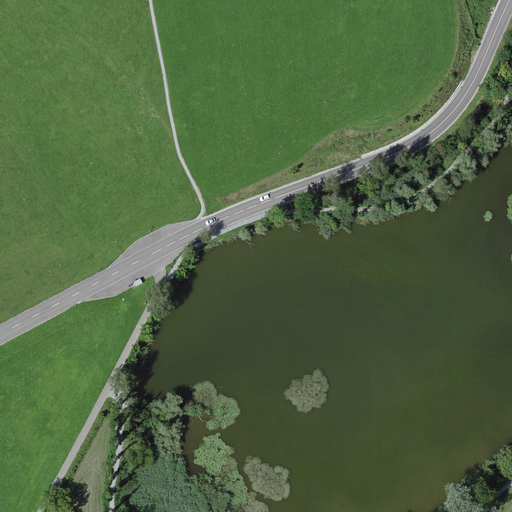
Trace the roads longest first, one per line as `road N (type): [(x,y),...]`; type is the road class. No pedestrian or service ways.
road 1 (tertiary): [(151,254),(411,147),(458,106),(510,0)]
road 2 (unclassified): [(151,254),(163,285),(40,511)]
road 3 (tertiary): [(0,334),(151,254)]
